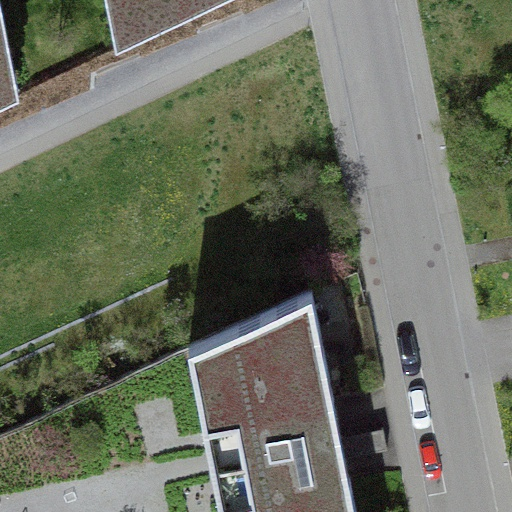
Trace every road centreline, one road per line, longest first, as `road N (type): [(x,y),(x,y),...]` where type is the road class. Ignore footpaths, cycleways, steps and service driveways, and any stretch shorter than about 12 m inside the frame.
road 1 (motorway): [(0,333),(511,84)]
road 2 (residential): [(464,511),(361,0)]
road 3 (motorway): [(355,0),(0,173)]
